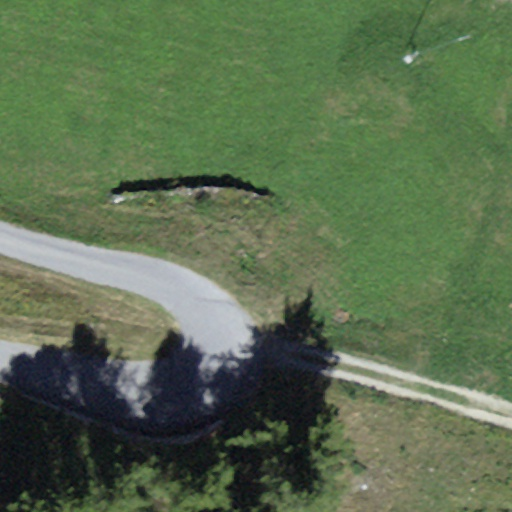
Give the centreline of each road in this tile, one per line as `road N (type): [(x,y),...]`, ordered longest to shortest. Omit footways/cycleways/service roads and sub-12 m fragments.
road 1 (residential): [(0,358),(149,397),(224,359),(225,328),(180,281),(0,236)]
road 2 (track): [(225,328),(511,390)]
